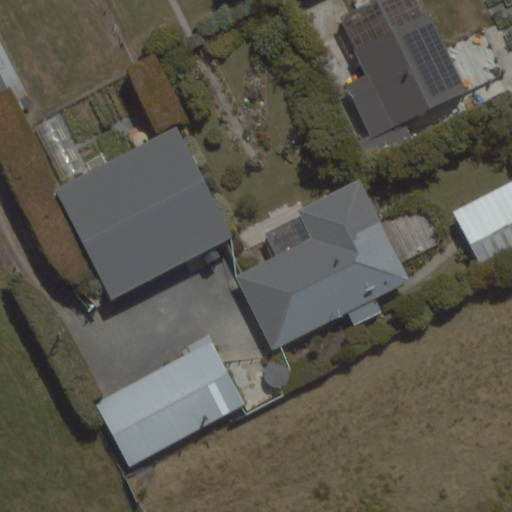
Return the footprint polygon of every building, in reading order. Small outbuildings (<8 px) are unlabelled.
[(347,48),(361,73),(337,86),(366,139),(395,124),(459,89),(416,11),(347,48)] [(0,65),(0,90),(10,86),(0,65)] [(173,128),(49,189),(104,302),(228,241),(173,128)] [(511,169),(440,207),(472,270),(511,250),(511,169)] [(288,210),(303,240),(228,278),(265,350),(338,313),(347,329),(381,312),(372,295),(402,280),(378,234),(350,179),(288,210)] [(243,404),(209,340),(87,404),(121,468),(243,404)]
